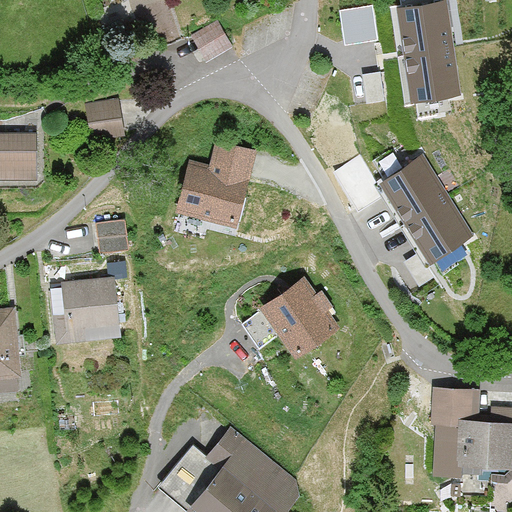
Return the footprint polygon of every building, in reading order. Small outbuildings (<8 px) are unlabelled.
[(447,0),(427,0),(398,4),(411,99),(460,93),(447,0)] [(206,60),(232,45),(216,18),(191,33),(206,60)] [(123,96),(89,96),(90,128),(124,127),(123,96)] [(41,129),(0,128),(0,179),(40,180),(41,129)] [(253,180),(250,179),(258,149),(215,138),(208,167),(190,162),(177,208),(240,225),(253,180)] [(472,234),(423,152),(380,177),(430,259),(472,234)] [(127,216),(95,220),(98,247),(130,243),(127,216)] [(124,332),(118,275),(65,280),(71,337),(124,332)] [(306,275),(240,319),(257,346),(279,332),(297,359),(342,329),(306,275)] [(0,377),(25,375),(17,306),(0,307),(0,377)] [(435,385),(433,470),(511,471),(511,417),(480,417),(480,386),(435,385)] [(191,511),(277,511),(300,485),(217,415),(159,484),(191,511)]
